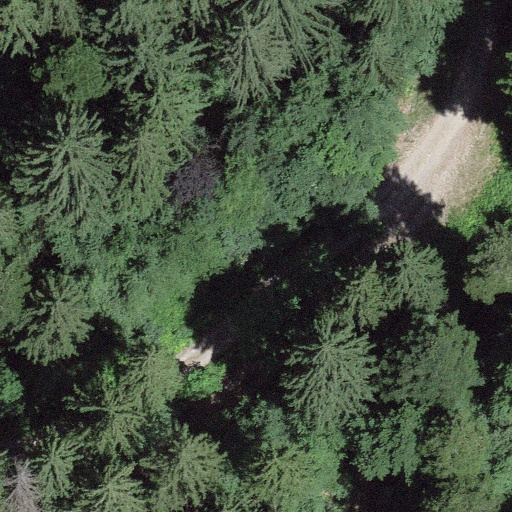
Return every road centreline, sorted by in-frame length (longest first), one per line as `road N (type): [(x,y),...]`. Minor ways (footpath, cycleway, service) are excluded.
road 1 (track): [(487,0),(495,70),(433,185),(66,436),(0,440)]
road 2 (track): [(112,511),(433,185)]
